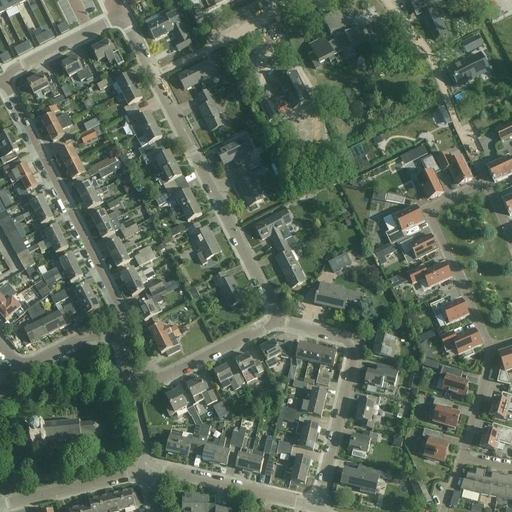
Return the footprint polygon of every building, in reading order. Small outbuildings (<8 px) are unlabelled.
[(12,0),(0,0),(0,1),(6,13),(16,8),(12,0)] [(25,0),(12,0),(16,8),(27,3),(25,0)] [(411,0),(409,1),(411,6),(414,13),(421,9),(423,14),(422,15),(436,42),(441,39),(438,34),(444,31),(433,9),(432,10),(429,5),(439,0),(411,0)] [(179,52),(191,46),(188,39),(187,39),(181,27),(182,27),(172,9),(158,16),(160,20),(147,26),(155,41),(173,31),(179,43),(175,45),(179,52)] [(311,61),(316,70),(321,67),(319,64),(351,48),(353,51),(371,42),(366,32),(363,27),(349,34),(346,28),(349,27),(341,12),(323,21),(331,36),(333,35),(336,41),(328,45),(325,38),(309,46),(316,59),(311,61)] [(65,25),(58,28),(61,35),(69,32),(65,25)] [(50,32),(43,36),(47,43),(54,39),(50,32)] [(43,36),(36,39),(40,46),(47,43),(43,36)] [(199,36),(190,41),(194,47),(203,42),(199,36)] [(462,46),(467,55),(483,47),(478,37),(462,46)] [(29,43),(22,46),(26,54),(33,50),(29,43)] [(118,67),(124,63),(118,52),(112,55),(106,43),(92,50),(99,63),(106,59),(109,64),(115,61),(118,67)] [(22,46),(15,50),(18,57),(26,54),(22,46)] [(222,53),(217,56),(221,64),(226,61),(222,53)] [(0,58),(4,65),(11,61),(7,54),(0,58)] [(480,56),(450,71),(458,87),(488,72),(480,56)] [(76,59),(63,65),(69,78),(77,74),(79,79),(81,82),(86,80),(87,82),(93,79),(87,68),(82,71),(76,59)] [(185,91),(217,75),(210,61),(178,77),(185,91)] [(54,99),(60,96),(54,85),(48,87),(43,76),(28,83),(34,96),(42,92),(44,96),(51,93),(54,99)] [(269,104),(259,108),(266,123),(276,118),(274,114),(288,107),(290,111),(307,103),(293,76),(277,84),(284,99),(270,106),(269,104)] [(116,84),(122,96),(136,88),(130,77),(116,84)] [(101,92),(114,85),(110,79),(97,86),(101,92)] [(128,117),(139,112),(135,104),(143,100),(136,88),(122,96),(116,99),(119,103),(125,100),(128,107),(124,109),(128,117)] [(212,96),(209,91),(198,97),(200,102),(212,96)] [(203,107),(199,109),(211,133),(217,129),(218,131),(224,129),(223,127),(224,126),(213,103),(215,102),(212,96),(200,102),(203,107)] [(62,97),(52,103),(54,108),(56,107),(64,102),(62,97)] [(47,132),(59,126),(64,123),(69,121),(66,115),(62,118),(56,120),(54,115),(59,112),(56,107),(54,108),(43,113),(46,119),(42,121),(47,132)] [(143,119),(139,112),(128,117),(132,125),(136,122),(142,134),(156,127),(150,115),(143,119)] [(87,133),(102,125),(98,119),(84,126),(87,133)] [(59,126),(47,132),(53,144),(65,138),(62,132),(67,129),(72,126),(69,121),(64,123),(59,126)] [(501,142),(511,137),(511,123),(496,131),(501,142)] [(142,134),(136,138),(142,149),(138,151),(142,159),(148,156),(159,150),(155,143),(162,139),(156,127),(142,134)] [(84,144),(96,138),(93,132),(81,138),(84,144)] [(15,153),(18,151),(9,133),(0,137),(0,150),(4,158),(0,160),(3,166),(18,159),(15,153)] [(382,136),(376,139),(378,144),(385,141),(382,136)] [(236,172),(238,177),(250,171),(257,168),(254,163),(251,164),(246,154),(252,151),(245,138),(216,153),(223,166),(233,161),(238,171),(236,172)] [(267,144),(261,146),(264,152),(270,149),(267,144)] [(58,154),(65,167),(79,161),(72,147),(58,154)] [(423,148),(410,155),(413,162),(426,155),(423,148)] [(162,157),(159,150),(148,156),(142,159),(146,166),(156,161),(162,173),(176,166),(170,154),(162,157)] [(452,163),(448,155),(437,160),(442,172),(448,169),(457,187),(472,180),(462,158),(452,163)] [(422,162),(428,175),(417,180),(427,202),(443,194),(434,175),(440,172),(433,157),(422,162)] [(511,165),(508,157),(487,168),(494,184),(511,175),(511,165)] [(107,161),(95,167),(98,173),(110,167),(117,164),(115,159),(108,162),(107,161)] [(79,161),(65,167),(72,181),(85,174),(79,161)] [(18,163),(4,170),(6,175),(11,173),(17,184),(21,182),(31,177),(25,165),(21,168),(18,163)] [(168,195),(179,189),(175,181),(182,178),(176,166),(162,173),(153,178),(156,182),(160,180),(164,187),(168,195)] [(102,180),(113,174),(110,169),(99,174),(102,180)] [(253,177),(250,171),(238,177),(241,183),(237,184),(249,207),(263,201),(251,178),(253,177)] [(24,188),(17,191),(19,197),(21,200),(34,194),(32,190),(37,188),(31,177),(21,182),(24,188)] [(77,190),(82,201),(95,195),(100,192),(95,181),(77,190)] [(131,184),(125,187),(129,194),(134,191),(131,184)] [(88,212),(100,205),(103,204),(100,198),(103,196),(102,195),(108,192),(106,189),(100,192),(95,195),(82,201),(88,212)] [(182,196),(179,189),(168,195),(155,201),(158,208),(172,202),(176,200),(179,206),(175,208),(174,207),(169,210),(173,216),(175,215),(182,212),(196,205),(190,193),(182,196)] [(405,198),(386,195),(384,204),(403,207),(405,198)] [(511,196),(502,201),(510,217),(511,216),(511,196)] [(145,197),(140,199),(143,205),(149,203),(145,197)] [(22,216),(11,222),(11,223),(13,227),(17,225),(24,221),(30,218),(35,215),(48,209),(42,198),(30,205),(33,211),(28,215),(23,217),(22,216)] [(6,199),(0,202),(3,208),(4,210),(10,206),(6,199)] [(110,211),(119,206),(117,201),(107,206),(110,211)] [(182,212),(175,215),(177,220),(184,217),(187,223),(202,216),(196,205),(182,212)] [(399,228),(386,235),(392,246),(406,239),(403,233),(424,223),(416,207),(400,215),(399,214),(392,217),(395,224),(397,224),(399,228)] [(53,220),(48,209),(35,215),(30,218),(32,222),(32,223),(38,220),(41,226),(53,220)] [(97,229),(109,223),(115,220),(120,217),(118,212),(106,218),(104,213),(91,219),(97,229)] [(290,239),(284,229),(284,227),(291,223),(285,212),(255,228),(262,241),(269,237),(277,252),(294,244),(292,238),(290,239)] [(0,216),(0,222),(8,218),(6,214),(0,216)] [(154,217),(150,219),(153,225),(159,222),(157,218),(154,217)] [(0,222),(0,227),(1,228),(11,223),(11,222),(8,218),(0,222)] [(125,227),(119,229),(122,235),(137,227),(133,219),(123,224),(125,227)] [(109,223),(97,229),(102,240),(115,234),(112,228),(117,225),(117,224),(115,220),(109,223)] [(13,227),(11,223),(1,228),(3,233),(14,227),(13,227)] [(205,261),(219,255),(206,230),(202,232),(199,225),(187,231),(191,238),(193,237),(202,255),(196,257),(202,268),(207,265),(205,261)] [(172,238),(185,232),(182,226),(169,233),(172,238)] [(16,232),(14,227),(3,233),(6,238),(16,232)] [(45,248),(63,238),(57,227),(44,233),(48,241),(43,243),(45,248)] [(137,227),(122,235),(125,241),(140,233),(137,227)] [(6,238),(8,243),(19,237),(17,234),(16,232),(6,238)] [(8,243),(11,248),(22,242),(21,241),(19,237),(8,243)] [(431,237),(415,244),(413,238),(398,245),(404,256),(412,252),(416,261),(438,251),(431,237)] [(68,249),(63,238),(45,248),(47,251),(52,248),(55,255),(68,249)] [(122,247),(119,241),(106,248),(111,258),(124,252),(129,249),(135,247),(133,243),(128,245),(127,245),(122,247)] [(11,248),(14,253),(24,247),(22,242),(11,248)] [(117,269),(130,263),(127,257),(132,255),(131,253),(141,248),(139,244),(135,247),(129,249),(124,252),(111,258),(117,269)] [(294,244),(277,252),(280,257),(276,259),(291,290),(305,283),(290,253),(297,249),(294,244)] [(37,246),(27,252),(29,256),(39,251),(37,246)] [(393,246),(381,252),(384,258),(396,252),(393,246)] [(14,253),(17,258),(27,252),(24,247),(14,253)] [(139,256),(134,259),(137,264),(148,258),(153,255),(149,248),(138,254),(139,256)] [(17,258),(19,262),(30,257),(29,256),(27,252),(17,258)] [(153,255),(137,264),(139,268),(155,260),(153,255)] [(346,255),(328,264),(334,274),(351,265),(346,255)] [(54,279),(65,273),(77,267),(72,256),(59,262),(62,267),(51,273),(52,275),(54,279)] [(19,262),(22,267),(32,261),(30,257),(19,262)] [(32,261),(22,267),(24,271),(25,271),(34,266),(35,265),(32,261)] [(413,286),(425,280),(430,290),(451,280),(444,264),(425,273),(422,267),(408,274),(413,286)] [(70,284),(83,277),(77,267),(65,273),(54,279),(56,282),(61,280),(62,281),(67,278),(70,284)] [(26,272),(29,277),(35,273),(32,269),(26,272)] [(126,287),(154,273),(152,269),(143,274),(142,272),(136,275),(133,269),(121,276),(126,287)] [(51,273),(42,277),(45,283),(54,279),(52,275),(51,273)] [(132,298),(135,296),(145,292),(142,286),(148,283),(147,282),(156,277),(154,273),(126,287),(132,298)] [(243,302),(241,296),(231,279),(227,281),(224,274),(212,280),(216,287),(218,286),(223,296),(230,309),(243,302)] [(39,284),(37,286),(45,298),(47,297),(51,294),(43,282),(39,284)] [(160,282),(148,289),(150,294),(163,288),(160,282)] [(0,309),(7,305),(13,300),(12,299),(6,303),(2,299),(8,294),(7,292),(11,289),(5,283),(0,285),(0,309)] [(361,308),(363,297),(342,292),(342,290),(321,285),(318,296),(317,296),(314,305),(345,312),(346,305),(361,308)] [(88,287),(74,294),(75,296),(78,302),(74,303),(77,308),(80,306),(94,299),(93,296),(88,287)] [(150,304),(138,310),(145,323),(162,314),(157,305),(162,302),(159,296),(166,293),(163,288),(150,294),(146,296),(150,304)] [(195,289),(189,293),(193,300),(199,296),(195,289)] [(66,291),(51,299),(52,301),(55,306),(70,299),(68,296),(67,293),(66,291)] [(77,308),(65,314),(68,319),(83,311),(86,317),(100,310),(94,299),(80,306),(77,308)] [(7,305),(0,309),(0,315),(6,322),(14,314),(19,319),(30,310),(24,303),(19,307),(16,304),(13,300),(7,305)] [(436,318),(441,316),(446,327),(468,317),(461,301),(445,307),(443,302),(431,306),(436,318)] [(66,328),(59,314),(48,319),(40,303),(33,308),(35,310),(36,312),(37,314),(49,337),(66,328)] [(66,328),(71,325),(64,311),(59,314),(66,328)] [(31,346),(49,337),(37,314),(36,315),(30,318),(34,326),(24,331),(24,332),(19,335),(26,348),(31,345),(31,346)] [(161,325),(149,331),(155,343),(167,337),(170,335),(172,335),(170,330),(169,328),(164,331),(161,325)] [(481,347),(474,331),(455,339),(452,333),(440,338),(445,350),(454,346),(459,357),(463,355),(465,360),(474,356),(472,351),(481,347)] [(424,334),(417,337),(420,343),(427,340),(424,334)] [(167,337),(155,343),(161,355),(165,353),(167,358),(180,351),(178,346),(175,339),(174,339),(172,335),(170,335),(167,337)] [(393,359),(397,341),(378,337),(374,355),(393,359)] [(288,360),(291,344),(285,342),(284,345),(274,343),(274,342),(260,349),(267,363),(265,364),(268,369),(278,364),(275,359),(280,356),(281,358),(281,359),(288,360)] [(300,345),(296,360),(297,365),(300,366),(302,361),(308,363),(312,348),(300,345)] [(312,348),(308,363),(321,366),(324,351),(312,348)] [(501,370),(498,383),(510,386),(506,373),(511,371),(511,350),(499,355),(504,369),(501,370)] [(321,366),(320,370),(322,371),(324,370),(325,367),(333,368),(337,354),(324,351),(321,366)] [(248,356),(236,362),(241,374),(242,375),(246,384),(247,385),(256,380),(265,376),(259,365),(254,368),(248,356)] [(394,392),(399,371),(378,366),(376,374),(367,372),(364,385),(382,389),(394,392)] [(214,373),(220,385),(221,385),(223,390),(231,386),(234,392),(243,387),(243,386),(238,376),(232,378),(226,367),(214,373)] [(294,382),(297,368),(291,367),(288,380),(294,382)] [(443,367),(439,380),(446,382),(443,391),(464,398),(464,396),(466,396),(468,390),(466,389),(468,383),(456,380),(458,372),(443,367)] [(241,374),(238,376),(243,386),(246,384),(242,375),(241,374)] [(329,388),(330,382),(321,380),(322,376),(318,375),(316,385),(329,388)] [(207,407),(217,402),(212,392),(207,394),(200,381),(187,387),(196,405),(204,401),(207,407)] [(308,385),(303,384),(294,382),(293,388),(306,392),(308,385)] [(312,391),(309,404),(324,407),(327,394),(312,391)] [(169,417),(186,408),(178,392),(166,398),(171,406),(165,409),(169,417)] [(494,401),(493,401),(491,405),(492,406),(489,416),(505,421),(508,411),(511,412),(511,397),(506,395),(504,402),(495,399),(494,401)] [(378,407),(379,401),(367,398),(366,404),(360,403),(356,420),(361,421),(359,427),(372,431),(374,423),(370,422),(374,406),(378,407)] [(460,415),(447,411),(449,404),(435,400),(433,407),(438,409),(433,423),(455,430),(460,415)] [(324,407),(309,404),(304,403),(301,414),(321,419),(324,407)] [(196,427),(202,427),(196,414),(197,414),(193,407),(187,410),(190,417),(191,417),(196,427)] [(286,415),(299,419),(301,413),(287,410),(282,408),(281,414),(286,415)] [(281,414),(279,420),(285,421),(298,424),(298,423),(299,419),(286,415),(281,414)] [(72,422),(70,422),(70,423),(64,424),(64,423),(63,423),(63,424),(57,425),(56,423),(55,424),(55,425),(48,425),(48,424),(47,424),(47,426),(43,426),(43,425),(41,426),(41,429),(33,430),(32,427),(30,427),(30,430),(27,430),(28,433),(31,432),(31,441),(29,441),(29,444),(32,443),(32,446),(34,446),(34,443),(40,442),(43,445),(46,445),(45,444),(50,444),(50,445),(51,444),(51,443),(57,443),(57,444),(58,444),(58,443),(65,442),(65,443),(66,443),(66,442),(72,441),(73,442),(73,441),(80,441),(80,442),(81,442),(81,441),(82,441),(82,439),(81,439),(81,438),(97,437),(100,433),(100,427),(96,424),(79,425),(79,424),(80,424),(80,423),(79,423),(79,422),(78,422),(78,423),(72,423),(72,422)] [(298,424),(296,435),(301,436),(301,437),(316,440),(319,428),(304,424),(304,425),(298,423),(298,424)] [(200,440),(203,427),(202,427),(196,427),(193,438),(200,440)] [(203,427),(200,440),(207,442),(210,428),(203,427)] [(483,432),(482,437),(483,437),(480,447),(495,452),(498,442),(511,446),(511,441),(511,431),(497,427),(495,433),(485,430),(485,432),(483,432)] [(239,435),(236,448),(242,449),(245,436),(246,430),(241,428),(239,435)] [(424,430),(422,438),(429,440),(424,457),(427,458),(426,460),(434,462),(435,461),(444,463),(449,445),(438,442),(440,435),(424,430)] [(193,438),(191,444),(181,441),(183,435),(172,432),(167,454),(188,459),(189,455),(196,457),(200,440),(193,438)] [(352,436),(349,450),(353,451),(352,457),(365,460),(367,454),(370,443),(375,444),(377,436),(363,432),(362,439),(352,436)] [(236,448),(239,435),(233,433),(230,447),(236,448)] [(313,452),(316,440),(301,437),(298,449),(313,452)] [(218,450),(214,464),(227,467),(230,453),(223,451),(226,439),(221,438),(220,441),(218,450)] [(395,438),(393,446),(401,448),(402,440),(395,438)] [(202,461),(214,464),(218,450),(220,441),(215,440),(214,445),(206,443),(207,442),(200,440),(196,457),(203,458),(202,461)] [(271,447),(272,443),(266,441),(263,455),(265,455),(269,456),(271,447)] [(278,449),(291,452),(293,446),(279,443),(279,445),(272,443),(271,447),(278,449)] [(271,447),(269,456),(276,458),(277,454),(278,449),(271,447)] [(290,458),(291,452),(278,449),(277,454),(290,458)] [(235,469),(247,472),(251,458),(252,452),(247,451),(246,457),(239,455),(235,469)] [(252,452),(247,472),(260,475),(263,461),(265,455),(263,455),(252,452)] [(296,457),(295,465),(288,463),(287,468),(293,470),(308,474),(311,461),(296,457)] [(270,478),(274,464),(268,463),(264,476),(270,478)] [(344,470),(340,486),(361,490),(360,493),(375,496),(381,472),(359,467),(357,473),(344,470)] [(285,474),(292,475),(290,482),(305,486),(308,474),(293,470),(287,468),(285,474)] [(463,492),(480,496),(485,473),(480,472),(481,472),(480,472),(477,471),(476,473),(469,471),(466,480),(464,480),(464,479),(464,478),(460,491),(463,492)] [(480,496),(496,499),(500,476),(496,476),(496,475),(495,476),(492,475),(492,476),(485,475),(485,473),(480,496)] [(496,499),(511,501),(511,478),(511,477),(511,478),(506,477),(506,479),(500,478),(501,476),(500,476),(496,499)] [(422,484),(414,488),(422,506),(430,502),(422,484)] [(120,511),(124,511),(121,494),(114,496),(113,491),(109,492),(113,511),(120,511)] [(113,511),(109,492),(105,493),(106,498),(99,499),(102,511),(113,511)] [(131,492),(121,494),(124,511),(140,507),(137,495),(132,496),(131,492)] [(454,492),(450,505),(456,507),(460,494),(454,492)] [(88,497),(89,502),(91,511),(102,511),(99,499),(93,501),(92,496),(88,497)] [(183,496),(182,511),(230,511),(231,509),(207,508),(207,499),(196,499),(196,497),(183,496)] [(91,511),(89,502),(85,503),(86,507),(80,509),(80,511),(91,511)]
